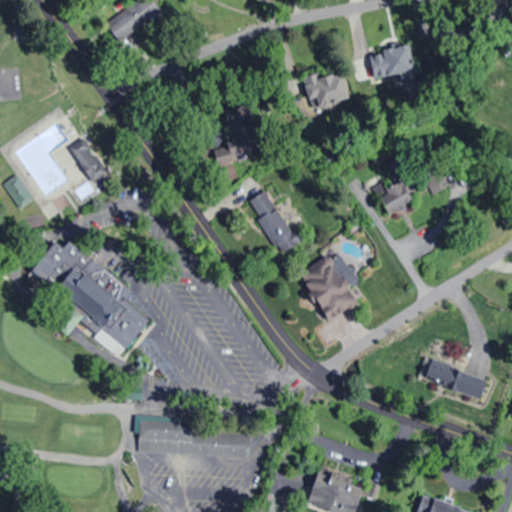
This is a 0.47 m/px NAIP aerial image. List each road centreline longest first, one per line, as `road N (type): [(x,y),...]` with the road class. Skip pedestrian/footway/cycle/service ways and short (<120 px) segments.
road 1 (secondary): [(43,0),(303,364),(351,393),(511,452)]
road 2 (residential): [(109,96),(269,29),(405,0)]
road 3 (residential): [(317,375),(511,246)]
